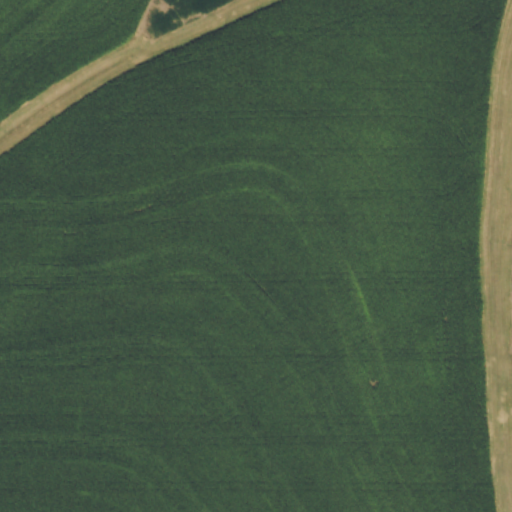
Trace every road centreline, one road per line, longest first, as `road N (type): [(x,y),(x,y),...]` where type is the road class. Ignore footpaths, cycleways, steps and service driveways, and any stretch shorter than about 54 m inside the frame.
road 1 (track): [(511,481),(493,223),(511,143)]
road 2 (track): [(0,132),(114,58),(250,0)]
